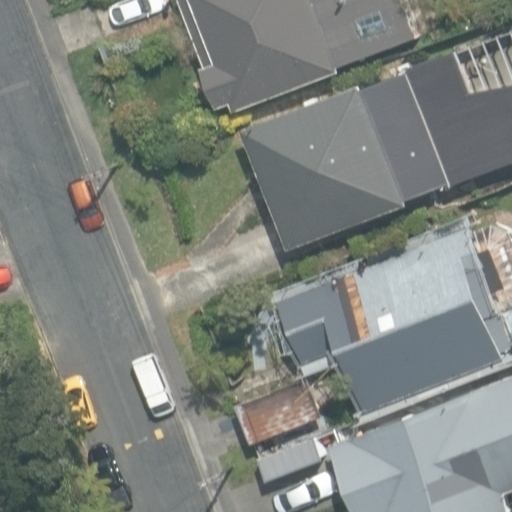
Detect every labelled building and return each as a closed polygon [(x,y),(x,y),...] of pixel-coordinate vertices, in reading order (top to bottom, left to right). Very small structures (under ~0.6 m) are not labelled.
[(236,102),(238,107),(347,69),(345,63),(418,37),(405,0),(186,0),(223,106),(236,102)] [(452,173),(502,154),(463,49),(247,130),(283,226),(185,262),(201,304),(301,266),(294,249),(414,204),(413,202),(457,185),(452,173)] [(347,342),(371,406),(511,354),(508,346),(511,345),(511,320),(507,307),(511,304),(511,227),(499,221),(477,229),(476,224),(284,296),(307,357),(347,342)] [(511,511),(511,371),(334,439),(361,511),(511,511)] [(243,400),(257,439),(327,413),(313,374),(243,400)]
